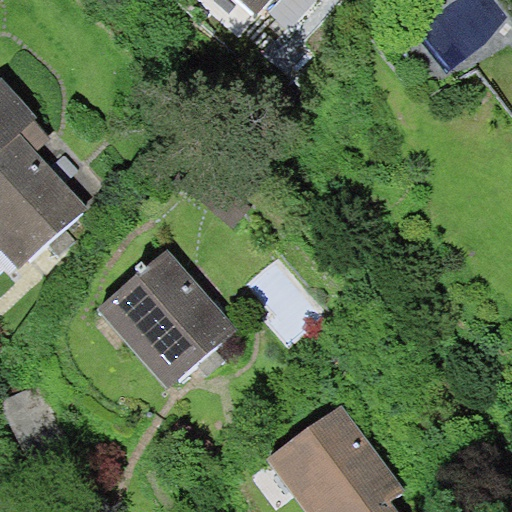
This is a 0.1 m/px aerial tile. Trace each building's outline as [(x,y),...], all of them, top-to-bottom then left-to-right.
[(271,0),(213,0),(247,29),(271,0)] [(511,13),(507,17),(500,23),(511,37),(511,13)] [(58,151),(10,98),(0,107),(0,253),(23,279),(92,216),(44,164),(58,151)] [(222,345),(151,258),(83,314),(154,401),(222,345)] [(42,382),(0,401),(30,464),(71,445),(42,382)] [(388,511),(407,498),(340,409),(261,468),(294,511),(388,511)]
